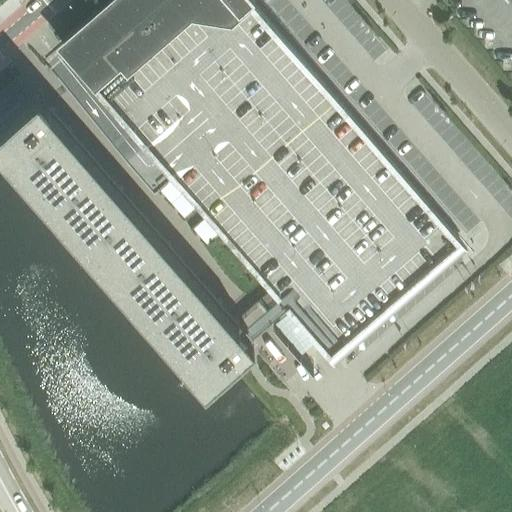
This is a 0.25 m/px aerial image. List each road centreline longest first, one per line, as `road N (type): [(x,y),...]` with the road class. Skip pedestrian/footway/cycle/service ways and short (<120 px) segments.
road 1 (unclassified): [(271,511),(511,297)]
road 2 (unclassified): [(395,0),(511,134)]
